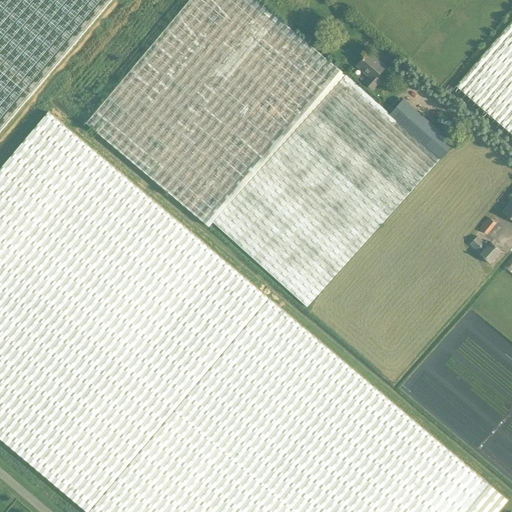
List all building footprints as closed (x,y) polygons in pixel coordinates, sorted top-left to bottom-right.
[(0,0),(0,123),(99,0),(0,0)] [(188,0),(85,123),(209,227),(213,223),(257,262),(307,306),(371,235),(439,159),(453,144),(402,100),(389,115),(346,75),(345,76),(255,0),(188,0)] [(511,20),(456,86),(511,134),(511,20)] [(368,53),(356,66),(369,78),(365,83),(371,90),(379,81),(375,78),(383,69),(374,61),(375,59),(368,53)] [(497,511),(507,500),(48,112),(0,169),(0,438),(87,511),(497,511)] [(511,219),(511,200),(502,212),(511,219)] [(496,224),(488,218),(479,228),(487,234),(496,224)] [(477,236),(469,244),(490,264),(501,252),(491,242),(487,246),(477,236)]
